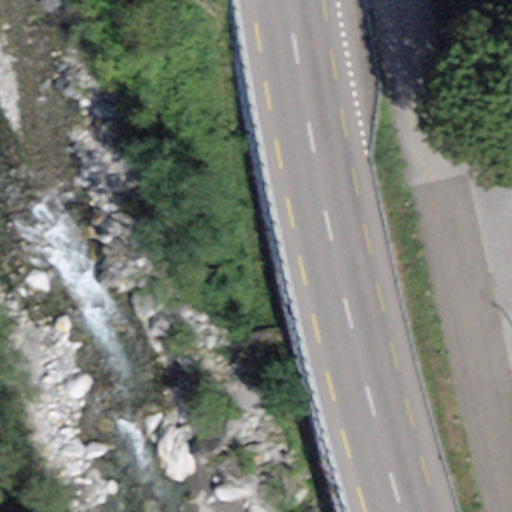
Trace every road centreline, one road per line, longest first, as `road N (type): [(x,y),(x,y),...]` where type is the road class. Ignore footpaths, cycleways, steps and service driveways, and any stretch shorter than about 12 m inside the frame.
road 1 (secondary): [(286,0),(308,152),(398,511)]
road 2 (residential): [(398,0),(510,511)]
